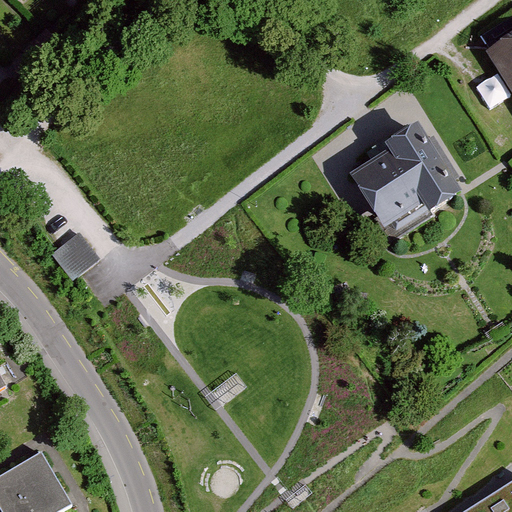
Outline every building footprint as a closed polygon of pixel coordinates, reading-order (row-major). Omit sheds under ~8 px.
[(511,35),(474,60),(511,119),(511,35)] [(458,204),(405,122),(368,146),(378,161),(340,186),(371,233),(403,213),(415,232),(458,204)] [(75,275),(103,255),(83,228),(56,248),(75,275)] [(0,402),(17,393),(0,363),(0,402)] [(80,511),(85,509),(49,455),(0,487),(0,491),(13,511),(80,511)] [(511,511),(511,503),(497,511),(511,511)]
